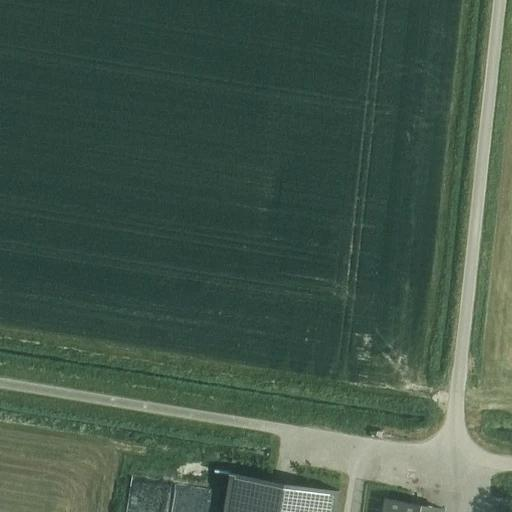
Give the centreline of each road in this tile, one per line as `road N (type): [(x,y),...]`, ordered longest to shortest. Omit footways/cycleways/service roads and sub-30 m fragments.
road 1 (unclassified): [(451,454),(0,382)]
road 2 (unclassified): [(451,454),(499,0)]
